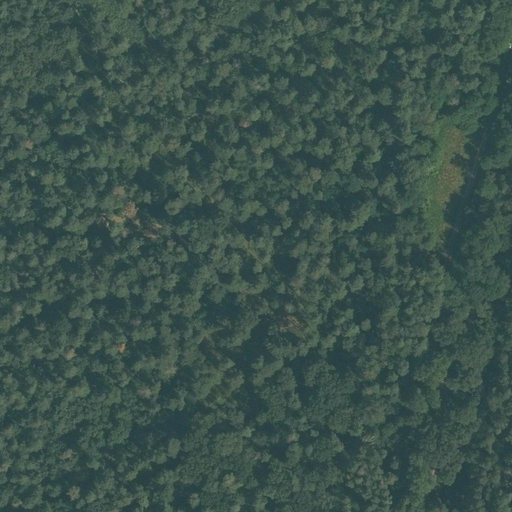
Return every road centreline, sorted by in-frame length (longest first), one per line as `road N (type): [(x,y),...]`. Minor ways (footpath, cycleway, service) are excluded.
road 1 (track): [(423,511),(447,412),(431,302),(511,53)]
road 2 (track): [(72,0),(174,154),(316,329)]
